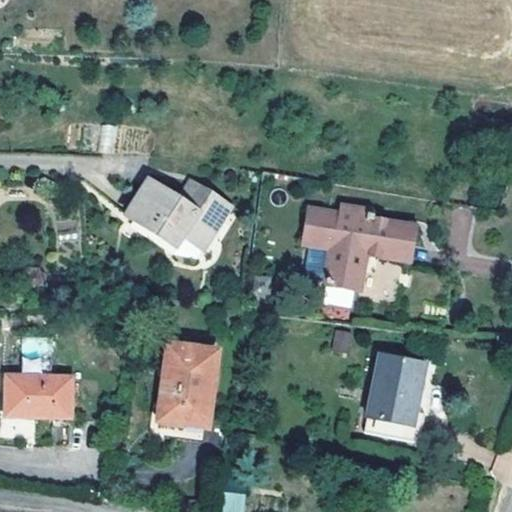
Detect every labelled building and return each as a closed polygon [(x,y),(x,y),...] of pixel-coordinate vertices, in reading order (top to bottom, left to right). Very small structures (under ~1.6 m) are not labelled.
[(189,180),(175,198),(184,203),(196,186),(189,180)] [(229,207),(196,186),(184,203),(175,198),(149,181),(127,215),(177,247),(186,233),(204,245),(229,207)] [(372,216),(373,213),(341,208),(340,214),(312,209),(305,242),(310,243),(333,247),(327,279),(326,284),(359,289),(367,253),(410,260),(413,244),(416,227),(375,221),(375,217),(372,216)] [(184,240),(177,250),(195,262),(202,252),(184,240)] [(333,247),(310,243),(304,275),(327,279),(333,247)] [(324,288),(324,311),(353,312),(354,289),(324,288)] [(22,313),(56,312),(55,299),(23,300),(22,313)] [(334,330),(332,352),(350,353),(352,331),(334,330)] [(187,424),(206,426),(216,353),(169,345),(167,362),(166,374),(157,435),(185,439),(187,424)] [(423,421),(425,412),(417,411),(427,364),(381,354),(365,430),(419,441),(423,421)] [(166,374),(167,362),(159,360),(157,373),(166,374)] [(71,418),(72,379),(7,376),(5,415),(71,418)] [(187,424),(185,439),(203,442),(206,426),(187,424)] [(225,511),(239,511),(243,483),(226,481),(223,511),(225,511)] [(188,499),(187,509),(202,511),(203,501),(188,499)]
